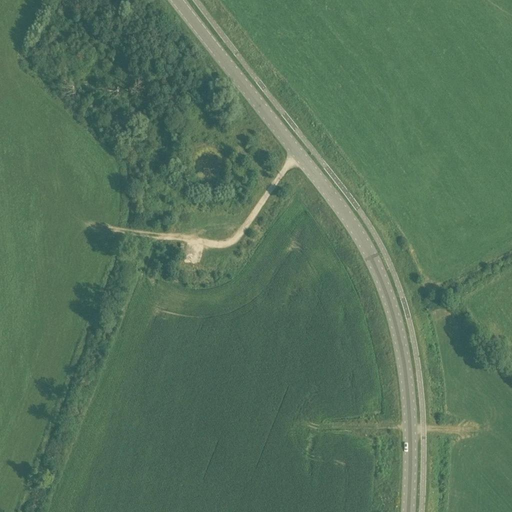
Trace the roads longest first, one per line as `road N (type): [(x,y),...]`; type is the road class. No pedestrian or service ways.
road 1 (tertiary): [(407,511),(410,412),(383,285),(328,191),(176,0)]
road 2 (track): [(297,155),(228,243),(120,231)]
